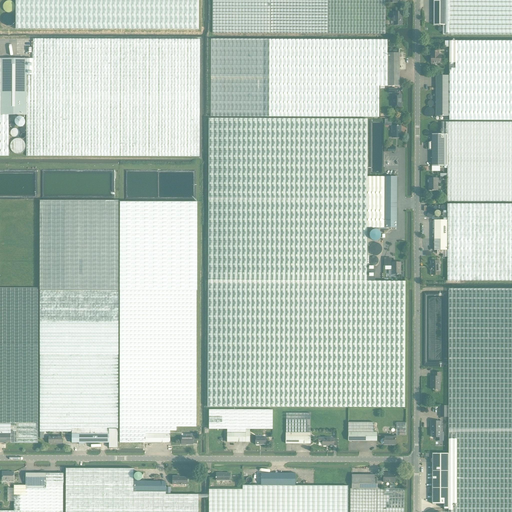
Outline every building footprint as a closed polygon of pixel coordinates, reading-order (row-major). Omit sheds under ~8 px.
[(15,0),(16,29),(199,29),(198,0),(15,0)] [(385,3),(385,0),(212,0),(213,33),(385,34),(385,3)] [(446,25),(445,0),(432,0),(433,25),(443,25),(446,25)] [(511,0),(445,0),(446,25),(445,34),(511,34),(511,0)] [(401,25),(401,12),(393,12),(393,25),(401,25)] [(26,115),(26,156),(199,156),(200,40),(33,39),(33,58),(27,59),(26,115)] [(379,86),(380,86),(380,88),(385,88),(385,86),(388,86),(387,53),(387,41),(211,39),(211,116),(379,116),(379,86)] [(511,41),(449,41),(445,41),(445,47),(449,47),(448,76),(448,116),(448,120),(511,119),(511,41)] [(440,63),(440,56),(438,56),(438,51),(431,51),(431,63),(440,63)] [(399,53),(387,53),(388,86),(399,86),(399,53)] [(0,156),(9,156),(9,115),(1,114),(1,59),(0,58),(0,156)] [(1,114),(9,115),(26,115),(27,59),(1,59),(1,114)] [(448,116),(448,76),(435,75),(435,115),(448,116)] [(393,95),(392,95),(392,100),(394,100),(394,107),(401,107),(401,95),(397,95),(397,89),(389,89),(389,93),(393,93),(393,95)] [(366,242),(366,228),(366,177),(366,119),(230,119),(209,119),(208,280),(207,407),(405,407),(405,281),(367,281),(366,242)] [(511,121),(447,122),(447,166),(447,202),(511,201),(511,121)] [(432,166),(447,166),(447,122),(441,122),(441,133),(432,133),(432,166)] [(401,138),(401,126),(392,126),(392,137),(397,137),(397,138),(401,138)] [(383,177),(366,177),(366,228),(383,228),(383,177)] [(383,177),(383,228),(396,228),(396,177),(383,177)] [(438,190),(438,179),(438,177),(432,177),(428,177),(428,190),(438,190)] [(109,432),(109,428),(118,428),(118,291),(118,200),(40,200),(40,291),(40,432),(72,432),(109,432)] [(197,202),(120,201),(119,443),(145,443),(145,432),(170,432),(170,431),(176,431),(176,427),(196,427),(196,290),(197,290),(197,202)] [(447,250),(447,257),(447,281),(511,281),(511,204),(447,205),(447,220),(447,250)] [(447,250),(447,220),(434,220),(434,250),(437,250),(437,254),(443,254),(443,257),(447,257),(447,250)] [(431,261),(431,272),(431,275),(439,275),(439,272),(439,261),(431,261)] [(391,275),(401,275),(401,262),(397,262),(397,263),(391,263),(391,275)] [(11,433),(11,442),(11,443),(38,443),(38,288),(0,287),(0,423),(11,424),(11,433)] [(511,511),(511,289),(448,289),(448,453),(448,509),(448,511),(511,511)] [(440,381),(441,381),(441,372),(433,373),(433,377),(431,377),(431,389),(440,389),(440,381)] [(440,405),(440,417),(448,417),(448,406),(440,405)] [(227,429),(227,432),(233,432),(233,430),(245,430),(245,436),(250,437),(250,429),(273,429),(273,410),(209,409),(209,429),(227,429)] [(286,413),(286,432),(311,432),(311,413),(286,413)] [(377,441),(377,432),(374,432),(374,422),(348,422),(348,432),(348,441),(374,441),(377,441)] [(396,435),(405,435),(405,423),(396,422),(396,435)] [(432,437),(435,437),(435,441),(443,441),(443,432),(441,432),(440,422),(430,422),(430,428),(432,428),(432,437)] [(0,433),(11,433),(11,424),(0,423),(0,433)] [(109,432),(109,443),(109,448),(118,448),(118,444),(118,428),(109,428),(109,432)] [(250,442),(250,437),(245,436),(245,430),(233,430),(233,432),(227,432),(227,442),(250,442)] [(72,443),(109,443),(109,432),(72,432),(72,443)] [(170,443),(170,432),(145,432),(145,443),(170,443)] [(311,444),(311,432),(286,432),(286,444),(311,444)] [(7,443),(11,443),(11,442),(11,433),(0,433),(0,442),(7,442),(7,443)] [(193,444),(197,444),(197,434),(186,434),(186,437),(181,437),(181,445),(193,444)] [(384,445),(395,445),(395,436),(384,436),(384,439),(382,439),(381,440),(381,442),(382,444),(384,444),(384,445)] [(448,509),(448,453),(432,453),(432,503),(444,504),(444,509),(448,509)] [(134,491),(134,481),(134,468),(66,468),(66,481),(66,511),(198,511),(198,495),(170,495),(165,494),(165,491),(134,491)] [(14,480),(14,472),(2,472),(2,480),(14,480)] [(46,473),(46,485),(26,485),(14,485),(14,488),(8,488),(8,501),(14,501),(14,505),(14,511),(0,510),(0,511),(62,511),(63,485),(63,473),(46,473)] [(26,485),(46,485),(46,473),(26,473),(26,485)] [(230,481),(230,473),(216,473),(216,481),(221,481),(221,483),(225,483),(225,481),(230,481)] [(295,488),(295,485),(295,473),(261,473),(261,485),(261,488),(295,488)] [(395,482),(395,473),(384,473),(384,482),(395,482)] [(352,488),(381,489),(381,482),(377,482),(377,479),(375,479),(375,475),(352,475),(352,488)] [(187,484),(187,477),(177,477),(177,476),(173,476),(173,484),(187,484)] [(165,494),(170,495),(170,487),(165,487),(165,481),(134,481),(134,491),(165,491),(165,494)] [(261,488),(261,485),(242,485),(242,489),(209,489),(208,511),(347,511),(348,486),(295,485),(295,488),(261,488)] [(381,489),(352,488),(350,488),(349,511),(403,511),(404,489),(381,489)]
